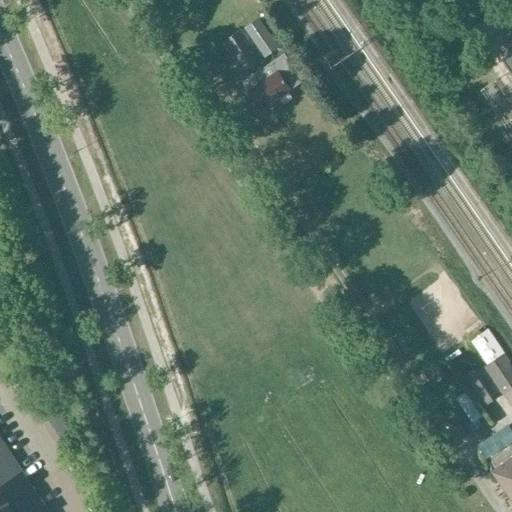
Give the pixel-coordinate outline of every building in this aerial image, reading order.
[(264,57),(278,46),(258,18),(243,28),(264,57)] [(222,41),(243,73),(262,60),(241,29),(222,41)] [(254,73),(256,76),(262,85),(251,93),(262,110),(305,82),(284,52),(254,73)] [(511,52),(500,60),(511,77),(511,52)] [(502,395),(511,388),(511,369),(502,354),(484,367),(502,395)] [(0,511),(44,511),(0,444),(0,511)] [(511,456),(492,471),(511,498),(511,456)]
